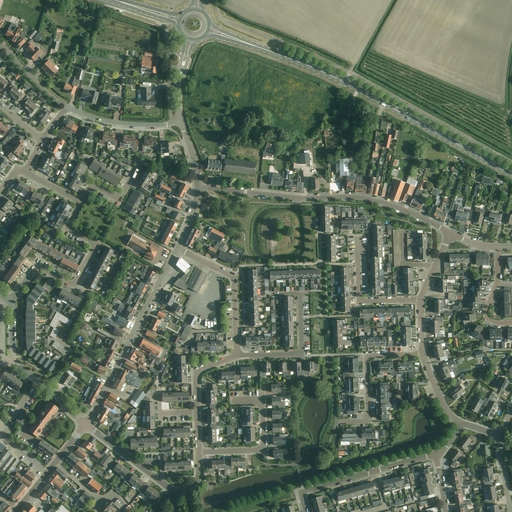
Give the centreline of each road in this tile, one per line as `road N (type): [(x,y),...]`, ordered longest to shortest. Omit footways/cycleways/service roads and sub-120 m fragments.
road 1 (secondary): [(511,175),(323,72),(209,31)]
road 2 (residential): [(450,234),(399,207),(358,198),(197,187)]
road 3 (tertiary): [(84,423),(175,248)]
road 4 (residential): [(305,511),(304,493),(435,456)]
road 5 (residential): [(239,355),(301,353),(299,293),(271,294)]
road 6 (unclassified): [(239,355),(235,278),(175,248)]
road 7 (residential): [(199,452),(263,449),(261,400),(234,400)]
road 8 (residential): [(419,301),(363,301),(356,235)]
road 9 (residential): [(181,124),(88,117),(64,105)]
